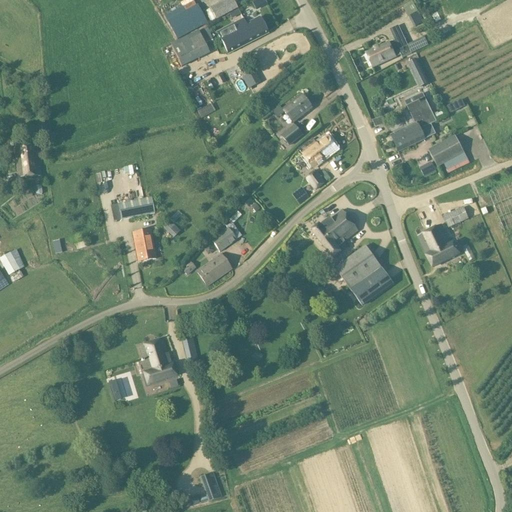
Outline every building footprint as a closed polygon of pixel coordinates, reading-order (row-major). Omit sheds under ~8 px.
[(264,0),(257,0),(252,3),(256,11),(267,5),(264,0)] [(229,1),(210,11),(215,22),(235,12),(229,1)] [(413,2),(403,7),(408,17),(418,12),(413,2)] [(182,8),(165,17),(177,39),(206,23),(196,6),(184,13),(182,8)] [(219,35),(228,54),(267,35),(258,19),(245,26),(244,22),(219,35)] [(379,47),(374,50),(366,54),(372,69),(396,58),(395,57),(401,55),(403,58),(412,54),(411,54),(430,45),(425,36),(407,45),(398,26),(389,30),(394,41),(389,43),(379,47)] [(208,53),(199,34),(197,31),(169,44),(170,47),(165,49),(175,69),(181,66),(208,53)] [(417,60),(408,64),(419,88),(429,83),(417,60)] [(250,75),(243,78),(249,89),(255,85),(250,75)] [(283,110),(294,123),(313,109),(302,95),(283,110)] [(431,125),(431,124),(435,122),(425,99),(409,107),(417,124),(391,137),(394,143),(431,125)] [(450,114),(454,111),(466,104),(467,104),(466,103),(461,99),(447,108),(450,114)] [(199,110),(202,117),(215,110),(212,103),(199,110)] [(436,134),(431,125),(394,143),(398,152),(436,134)] [(303,136),(296,126),(282,137),(289,146),(303,136)] [(437,168),(464,153),(455,137),(428,151),(437,168)] [(300,149),(313,167),(337,149),(329,138),(315,148),(310,142),(300,149)] [(15,146),(17,178),(40,176),(37,144),(15,146)] [(424,177),(436,171),(431,162),(420,168),(424,177)] [(317,172),(308,178),(316,189),(325,183),(317,172)] [(118,205),(121,221),(154,214),(151,198),(118,205)] [(469,220),(467,217),(463,208),(443,217),(449,229),(469,220)] [(333,259),(342,252),(338,247),(358,231),(343,210),(331,219),(331,218),(321,226),(320,225),(311,231),(333,259)] [(237,213),(229,220),(233,224),(240,216),(237,213)] [(418,237),(427,256),(425,256),(433,269),(460,254),(454,242),(451,244),(441,225),(418,237)] [(211,240),(220,252),(236,241),(227,229),(211,240)] [(132,234),(138,263),(156,259),(150,231),(132,234)] [(366,246),(334,269),(363,307),(394,284),(366,246)] [(8,276),(11,281),(13,284),(23,278),(19,271),(25,267),(16,250),(9,254),(8,252),(0,256),(0,260),(9,276),(8,276)] [(220,255),(196,272),(207,287),(231,270),(220,255)] [(187,277),(193,271),(189,266),(182,272),(187,277)] [(176,377),(172,365),(164,339),(138,347),(142,362),(141,362),(144,373),(143,374),(146,386),(176,377)] [(198,363),(195,352),(185,354),(188,366),(198,363)] [(117,382),(110,384),(116,401),(122,399),(117,382)] [(211,474),(201,478),(209,501),(220,497),(211,474)] [(184,500),(186,507),(199,503),(197,496),(184,500)]
